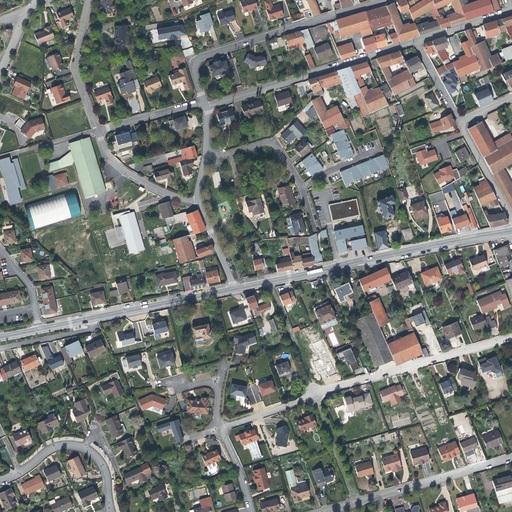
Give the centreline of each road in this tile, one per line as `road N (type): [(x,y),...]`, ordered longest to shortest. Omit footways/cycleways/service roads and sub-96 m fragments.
road 1 (residential): [(511,337),(220,429)]
road 2 (primary): [(233,288),(511,231)]
road 3 (residential): [(384,0),(202,56),(193,66),(203,101)]
road 4 (residential): [(205,107),(414,43)]
road 5 (residential): [(317,511),(511,457)]
road 6 (residential): [(0,481),(52,447),(82,447),(103,465),(110,511)]
road 7 (primary): [(89,319),(233,288)]
road 8 (residential): [(229,154),(274,143),(301,185),(313,230)]
road 9 (residential): [(88,0),(74,68),(97,131)]
road 10 (residential): [(97,131),(108,157),(131,175),(196,200)]
